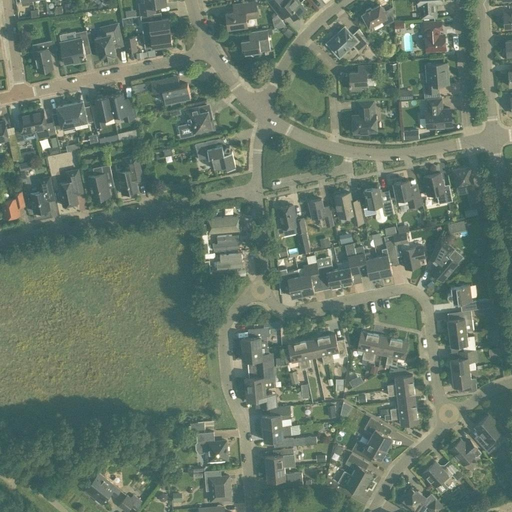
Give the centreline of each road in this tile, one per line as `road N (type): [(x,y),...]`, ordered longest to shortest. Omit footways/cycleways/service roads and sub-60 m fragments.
road 1 (residential): [(451,420),(439,400),(426,306),(417,293),(396,289),(292,312),(259,289)]
road 2 (residential): [(0,241),(257,188)]
road 3 (residential): [(250,511),(244,434),(226,385),(222,338),(234,309),(259,289)]
road 4 (residential): [(207,49),(20,94)]
road 5 (residential): [(469,140),(457,0)]
road 6 (residential): [(332,148),(396,154),(469,140)]
road 7 (residential): [(492,136),(482,0)]
road 8 (residential): [(511,265),(492,136)]
road 9 (residential): [(332,148),(332,65),(301,39)]
road 10 (residential): [(451,420),(401,464),(372,511)]
